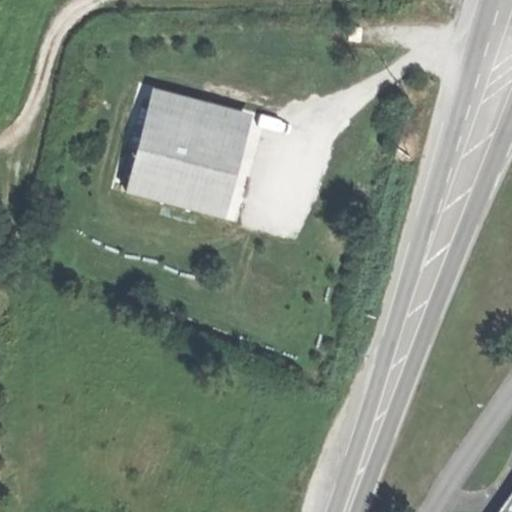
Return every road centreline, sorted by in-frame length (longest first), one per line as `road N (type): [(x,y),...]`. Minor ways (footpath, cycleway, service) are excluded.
road 1 (primary): [(493,0),(336,511)]
road 2 (primary): [(342,511),(401,406),(511,128)]
